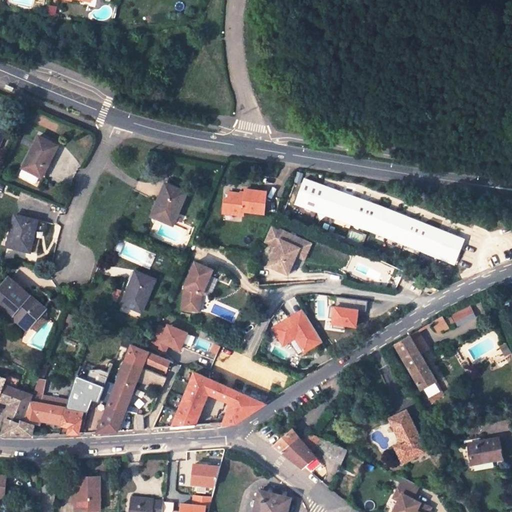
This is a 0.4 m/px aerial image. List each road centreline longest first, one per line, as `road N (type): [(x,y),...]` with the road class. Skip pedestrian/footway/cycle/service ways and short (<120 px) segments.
road 1 (unclassified): [(237,431),(421,315),(511,272)]
road 2 (secondary): [(256,148),(117,119),(0,68)]
road 3 (secondary): [(511,189),(256,148)]
road 4 (unclassified): [(48,446),(237,431)]
road 5 (residential): [(256,148),(229,25),(235,0)]
